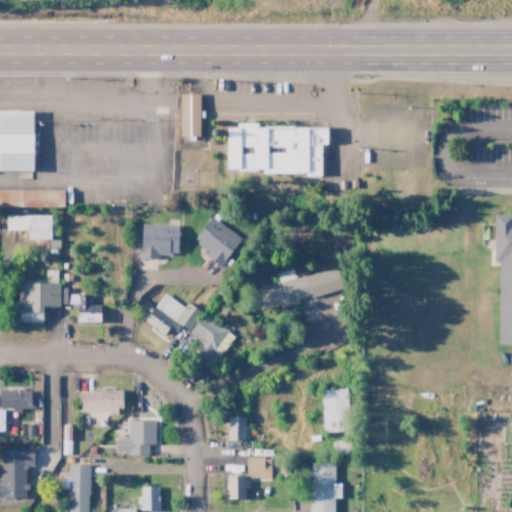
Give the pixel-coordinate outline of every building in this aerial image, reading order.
[(196,136),(197,94),(177,93),(176,136),(196,136)] [(0,170),(29,171),(29,111),(0,110),(0,170)] [(222,128),(222,173),(318,173),(318,144),(325,144),(325,127),(254,127),(254,123),(233,123),(233,128),(222,128)] [(60,190),(0,189),(0,206),(60,208),(60,190)] [(27,216),(4,215),(4,231),(26,231),(26,240),(48,240),(48,210),(27,210),(27,216)] [(204,258),(220,268),(239,238),(208,217),(192,241),(208,252),(204,258)] [(175,254),(176,225),(139,224),(138,258),(156,259),(156,253),(175,254)] [(263,311),(340,291),(334,268),(295,278),(293,269),(271,275),(273,282),(256,287),(263,311)] [(16,282),(15,322),(39,322),(40,306),(57,306),(58,283),(16,282)] [(73,322),(97,322),(97,305),(88,305),(89,295),(72,295),(72,288),(60,288),(59,304),(73,304),(73,322)] [(181,307),(161,293),(142,321),(162,335),(167,328),(173,332),(178,325),(185,330),(197,311),(185,302),(181,307)] [(208,370),(231,334),(199,313),(186,333),(198,340),(188,357),(208,370)] [(17,409),(29,409),(29,391),(0,389),(0,409),(17,410),(17,409)] [(320,433),(345,432),(344,389),(318,390),(320,433)] [(118,391),(77,392),(77,414),(119,413),(118,391)] [(226,441),(246,441),(246,427),(243,427),(243,417),(225,417),(226,441)] [(153,444),(153,420),(127,420),(126,439),(113,438),(113,454),(146,454),(146,444),(153,444)] [(0,450),(0,498),(24,498),(24,467),(32,467),(32,450),(0,450)] [(269,477),(268,457),(244,458),(244,478),(269,477)] [(333,463),(309,462),(307,511),(331,511),(332,498),(338,498),(338,483),(332,483),(333,463)] [(86,511),(87,465),(66,464),(66,477),(61,477),(60,489),(66,489),(65,511),(86,511)] [(243,500),(243,489),(245,489),(246,475),(225,475),(225,499),(243,500)] [(156,511),(157,487),(137,487),(137,511),(156,511)]
